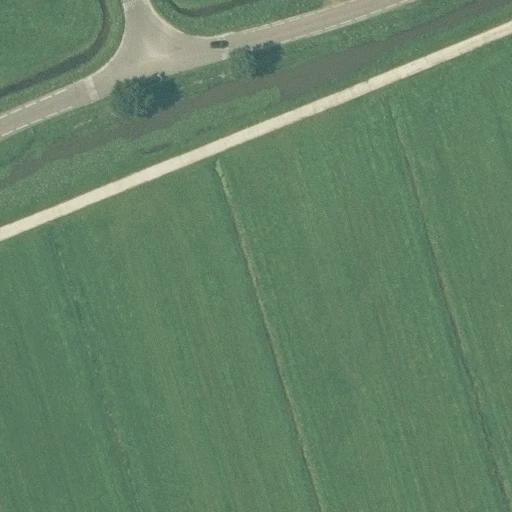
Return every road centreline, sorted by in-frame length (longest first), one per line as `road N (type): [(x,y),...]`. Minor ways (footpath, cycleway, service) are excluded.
road 1 (track): [(0,233),(511,27)]
road 2 (unclassified): [(149,71),(384,0)]
road 3 (unclassified): [(0,132),(149,71)]
